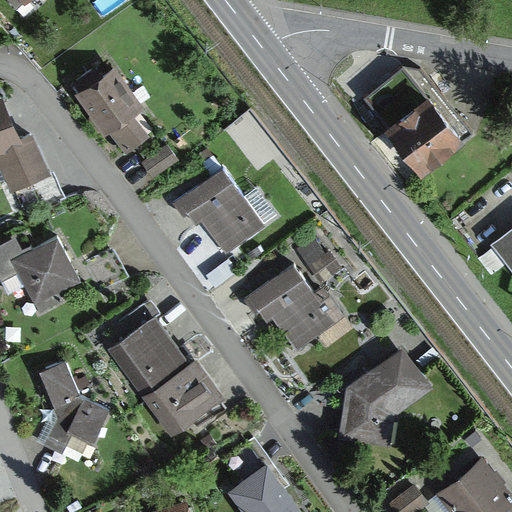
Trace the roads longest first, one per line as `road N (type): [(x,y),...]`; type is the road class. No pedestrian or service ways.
road 1 (residential): [(0,63),(27,76),(350,511)]
road 2 (primary): [(511,368),(262,47)]
road 3 (residential): [(511,61),(325,28),(296,30),(262,47)]
